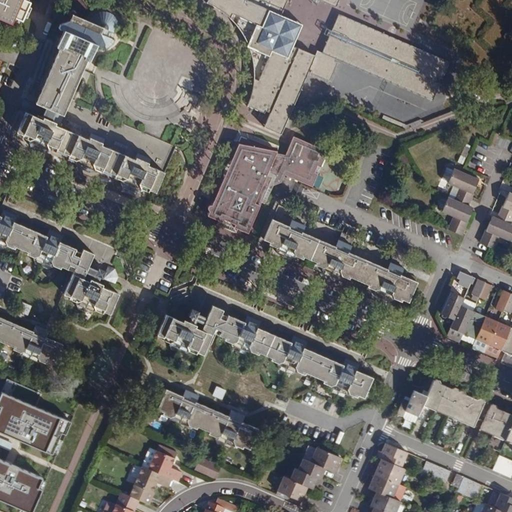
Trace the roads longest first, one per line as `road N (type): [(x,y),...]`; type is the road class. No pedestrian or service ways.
road 1 (tertiary): [(0,159),(414,338)]
road 2 (residential): [(377,427),(511,489)]
road 3 (residential): [(167,511),(187,496),(225,488),(292,511)]
